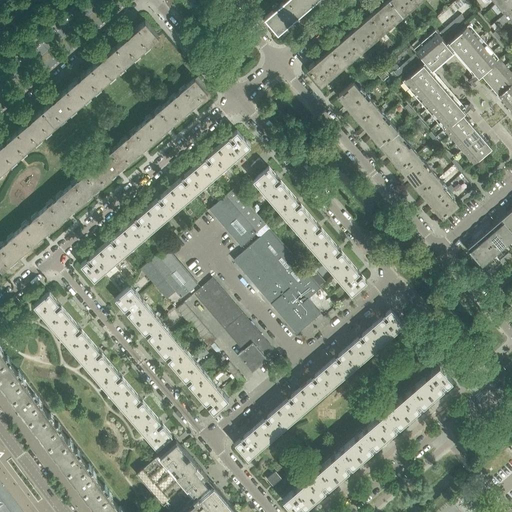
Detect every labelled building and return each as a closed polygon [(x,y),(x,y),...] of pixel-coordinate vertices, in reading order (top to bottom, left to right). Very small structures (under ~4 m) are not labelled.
[(277,32),(295,17),(306,7),(300,0),(283,0),(264,17),(265,18),(263,20),(270,28),(272,26),(277,32)] [(396,15),(405,8),(406,9),(411,4),(407,0),(386,0),(379,6),(392,21),(397,16),(396,15)] [(511,0),(495,0),(502,7),(503,6),(507,11),(511,6),(511,0)] [(377,31),(386,24),(387,26),(392,21),(379,6),(360,22),(373,37),(378,33),(377,31)] [(459,22),(464,18),(461,14),(456,18),(459,22)] [(129,59),(158,34),(145,19),(116,44),(129,59)] [(358,48),(366,41),(367,42),(373,37),(360,22),(341,39),(354,54),(359,49),(358,48)] [(454,48),(475,30),(469,24),(448,41),(446,43),(453,50),(454,48)] [(453,50),(446,43),(435,29),(427,36),(445,56),(453,50)] [(460,55),(481,37),(475,30),(454,48),(460,55)] [(502,39),(495,30),(492,33),(499,41),(502,39)] [(445,56),(427,36),(420,41),(438,62),(445,56)] [(466,61),(486,44),(481,37),(460,55),(466,61)] [(339,64),(347,57),(349,58),(354,54),(341,39),(322,55),(335,70),(340,66),(339,64)] [(438,62),(420,41),(413,48),(425,61),(431,68),(438,62)] [(129,59),(116,44),(91,66),(104,81),(129,59)] [(472,69),(493,51),(486,44),(466,61),(472,69)] [(481,74),(499,58),(493,51),(472,69),(478,76),(481,74)] [(413,61),(418,57),(415,53),(410,57),(413,61)] [(335,70),(322,55),(315,62),(314,60),(308,65),(309,66),(308,67),(321,82),(335,70)] [(487,81),(505,65),(499,58),(481,74),(487,81)] [(408,87),(429,69),(429,70),(431,68),(425,61),(423,63),(402,80),(408,87)] [(492,87),(511,72),(505,65),(487,81),(492,87)] [(104,81),(91,66),(67,87),(80,102),(104,81)] [(414,94),(435,76),(429,70),(429,69),(408,87),(414,94)] [(498,94),(511,82),(511,73),(511,72),(492,87),(498,94)] [(208,92),(202,86),(205,84),(198,76),(195,78),(195,77),(165,102),(178,117),(208,92)] [(420,101),(441,83),(435,76),(414,94),(420,101)] [(349,106),(363,93),(353,81),(338,94),(349,106)] [(504,101),(511,94),(511,82),(498,94),(504,101)] [(426,108),(446,90),(441,83),(420,101),(426,108)] [(80,102),(67,87),(42,108),(55,123),(80,102)] [(432,115),(453,97),(446,90),(426,108),(432,115)] [(369,130),(384,117),(379,112),(380,111),(368,97),(367,98),(363,93),(349,106),(351,108),(354,112),(353,113),(357,118),(359,117),(367,127),(369,130)] [(438,122),(459,104),(453,97),(432,115),(438,122)] [(178,117),(165,102),(141,123),(154,138),(178,117)] [(444,129),(462,113),(465,111),(459,104),(438,122),(444,129)] [(55,123),(42,108),(17,129),(30,144),(55,123)] [(450,136),(468,120),(462,113),(444,129),(450,136)] [(389,153),(404,141),(400,136),(401,135),(389,121),(388,122),(384,117),(369,130),(374,135),(373,137),(377,142),(379,141),(389,153)] [(455,142),(474,127),(468,120),(450,136),(455,142)] [(154,138),(141,123),(116,144),(129,159),(154,138)] [(461,149),(480,134),(474,127),(455,142),(461,149)] [(30,144),(17,129),(0,143),(0,159),(5,166),(30,144)] [(231,161),(250,144),(237,129),(217,145),(231,161)] [(467,156),(485,141),(480,134),(461,149),(467,156)] [(410,176),(424,164),(420,159),(421,158),(409,144),(408,146),(404,141),(389,153),(391,155),(395,159),(393,160),(398,166),(399,164),(408,175),(410,176)] [(473,163),(492,148),(485,141),(467,156),(473,163)] [(129,159),(116,144),(92,166),(105,181),(129,159)] [(207,181),(231,161),(217,145),(208,154),(204,157),(194,166),(207,181)] [(259,157),(251,164),(257,171),(265,164),(259,157)] [(430,200),(444,188),(440,183),(442,182),(430,168),(428,169),(424,164),(410,176),(411,179),(415,183),(414,184),(416,187),(418,189),(419,188),(430,200)] [(289,189),(277,176),(268,165),(258,173),(253,178),(274,202),(289,189)] [(105,181),(92,166),(67,187),(80,202),(105,181)] [(207,181),(194,166),(170,186),(183,201),(207,181)] [(160,222),(183,201),(170,186),(147,206),(160,222)] [(266,223),(259,215),(234,186),(210,208),(241,244),(266,223)] [(80,202),(67,187),(42,208),(55,223),(80,202)] [(457,202),(444,188),(430,200),(435,206),(434,207),(438,213),(440,211),(442,214),(457,202)] [(309,213),(298,199),(289,189),(274,202),(294,226),(309,213)] [(136,242),(160,222),(147,206),(123,227),(136,242)] [(55,223),(42,208),(18,229),(31,244),(55,223)] [(511,215),(508,211),(500,218),(511,231),(511,215)] [(329,237),(318,223),(309,213),(294,226),(314,250),(329,237)] [(511,237),(511,231),(500,218),(492,225),(506,242),(511,237)] [(506,242),(492,225),(484,232),(498,249),(506,242)] [(112,262),(136,242),(123,227),(99,247),(112,262)] [(320,286),(300,262),(270,227),(251,243),(302,302),(308,297),(320,286)] [(31,244),(18,229),(0,244),(0,267),(1,269),(31,244)] [(498,249),(484,232),(475,239),(490,256),(498,249)] [(350,260),(338,247),(329,237),(314,250),(335,273),(350,260)] [(490,256),(475,239),(467,246),(481,264),(490,256)] [(302,302),(251,243),(233,258),(296,332),(320,311),(308,297),(302,302)] [(197,282),(166,246),(150,259),(141,268),(166,297),(176,289),(181,296),(197,282)] [(94,279),(112,262),(99,247),(80,263),(94,279)] [(366,279),(359,270),(350,260),(335,273),(343,283),(351,292),(366,279)] [(206,288),(215,280),(212,277),(203,285),(206,288)] [(210,293),(219,285),(215,280),(206,288),(210,293)] [(150,309),(139,295),(130,285),(120,292),(115,297),(135,321),(150,309)] [(197,296),(206,288),(203,285),(194,292),(197,296)] [(213,297),(223,289),(219,285),(210,293),(213,297)] [(201,300),(210,293),(206,288),(197,296),(201,300)] [(217,302),(227,294),(223,289),(213,297),(217,302)] [(61,305),(58,301),(49,291),(33,304),(54,328),(69,315),(61,305)] [(205,305),(213,297),(210,293),(201,300),(205,305)] [(221,306),(230,298),(227,294),(217,302),(221,306)] [(208,309),(217,302),(213,297),(205,305),(208,309)] [(225,310),(234,302),(230,298),(221,306),(225,310)] [(179,312),(187,305),(184,301),(176,308),(179,312)] [(212,313),(221,306),(217,302),(208,309),(212,313)] [(228,315),(238,307),(234,302),(225,310),(228,315)] [(182,316),(191,309),(187,305),(179,312),(182,316)] [(216,318),(225,310),(221,306),(212,313),(216,318)] [(232,319),(242,311),(238,307),(228,315),(232,319)] [(384,339),(403,323),(390,308),(371,324),(384,339)] [(170,332),(159,318),(150,309),(135,321),(156,345),(170,332)] [(186,319),(194,313),(191,309),(182,316),(186,319)] [(220,322),(228,315),(225,310),(216,318),(220,322)] [(236,323),(245,315),(242,311),(232,319),(236,323)] [(189,323),(197,317),(194,313),(186,319),(189,323)] [(90,338),(81,328),(69,315),(54,328),(74,351),(90,338)] [(223,327),(232,319),(228,315),(220,322),(223,327)] [(240,328),(249,320),(245,315),(236,323),(240,328)] [(193,327),(201,321),(197,317),(189,323),(193,327)] [(227,331),(236,323),(232,319),(223,327),(227,331)] [(244,332),(253,324),(249,320),(240,328),(244,332)] [(196,332),(205,325),(201,321),(193,327),(196,332)] [(231,336),(240,328),(236,323),(227,331),(231,336)] [(248,337),(257,329),(253,324),(244,332),(248,337)] [(337,380),(373,349),(384,339),(371,324),(324,365),(337,380)] [(200,336),(208,329),(205,325),(196,332),(200,336)] [(235,340),(244,332),(240,328),(231,336),(235,340)] [(204,340),(212,334),(208,329),(200,336),(204,340)] [(252,341),(261,333),(257,329),(248,337),(252,341)] [(191,356),(179,342),(170,332),(156,345),(167,358),(176,369),(191,356)] [(239,345),(248,337),(244,332),(235,340),(239,345)] [(264,355),(273,347),(261,333),(252,341),(243,349),(238,354),(252,370),(266,358),(264,355)] [(208,345),(216,338),(212,334),(204,340),(208,345)] [(252,341),(248,337),(239,345),(243,349),(252,341)] [(110,362),(99,348),(90,338),(74,351),(95,375),(110,362)] [(0,375),(12,366),(1,351),(0,349),(0,375)] [(211,379),(199,366),(191,356),(176,369),(196,392),(211,379)] [(246,380),(237,369),(229,361),(225,365),(241,384),(246,380)] [(130,385),(120,373),(110,362),(95,375),(115,399),(130,385)] [(433,395),(452,379),(439,364),(420,380),(433,395)] [(289,421),(337,380),(324,365),(277,406),(289,421)] [(28,387),(20,376),(12,366),(0,375),(0,381),(13,399),(28,387)] [(221,378),(229,371),(226,368),(218,375),(221,378)] [(228,398),(220,389),(211,379),(196,392),(213,411),(228,398)] [(409,416),(433,395),(420,380),(396,400),(409,416)] [(151,409),(139,396),(130,385),(115,399),(135,422),(151,409)] [(44,408),(36,397),(28,387),(13,399),(29,420),(44,408)] [(385,436),(409,416),(396,400),(372,421),(385,436)] [(266,441),(289,421),(277,406),(253,426),(266,441)] [(63,433),(52,419),(44,408),(29,420),(48,445),(63,433)] [(172,433),(160,419),(151,409),(135,422),(156,447),(172,433)] [(362,456),(385,436),(372,421),(349,441),(362,456)] [(256,450),(266,441),(253,426),(234,442),(247,457),(253,452),(256,450)] [(83,459),(71,444),(63,433),(48,445),(67,471),(83,459)] [(210,478),(181,444),(176,438),(136,472),(163,504),(180,489),(184,493),(198,482),(201,485),(210,478)] [(338,477),(362,456),(349,441),(325,461),(338,477)] [(0,511),(23,511),(0,481),(0,457),(4,453),(0,452),(0,511)] [(107,491),(103,486),(83,459),(67,471),(91,503),(107,491)] [(315,497),(338,477),(325,461),(302,482),(315,497)] [(275,470),(267,478),(273,484),(281,477),(275,470)] [(235,511),(238,510),(213,482),(201,492),(199,490),(188,499),(173,511),(235,511)] [(294,511),(297,511),(315,497),(302,482),(282,498),(294,511)] [(122,511),(123,511),(107,491),(91,503),(97,511),(122,511)]
